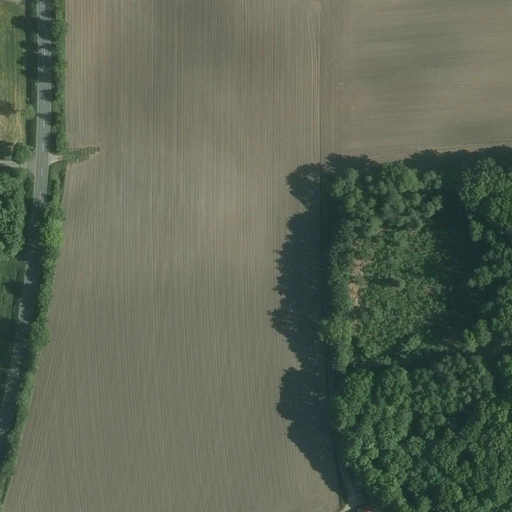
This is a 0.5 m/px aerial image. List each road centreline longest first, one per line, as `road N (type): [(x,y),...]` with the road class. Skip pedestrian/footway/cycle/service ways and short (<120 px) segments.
road 1 (tertiary): [(42,0),(34,249),(0,446)]
road 2 (track): [(329,235),(333,409),(341,463),(363,499),(343,511)]
road 3 (track): [(511,348),(331,378)]
